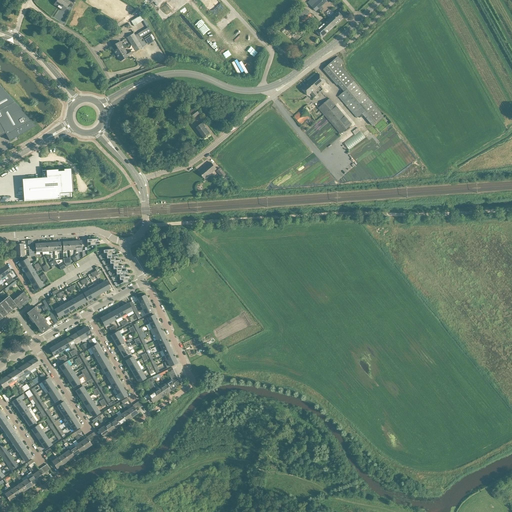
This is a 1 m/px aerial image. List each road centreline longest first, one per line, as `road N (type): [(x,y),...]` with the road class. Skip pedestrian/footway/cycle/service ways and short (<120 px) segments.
road 1 (track): [(511,210),(145,225)]
road 2 (unclassified): [(7,511),(191,384),(144,282)]
road 3 (secondary): [(146,80),(183,73),(240,90),(266,88),(329,47),(380,0)]
road 4 (tertiary): [(125,242),(94,229),(3,235)]
